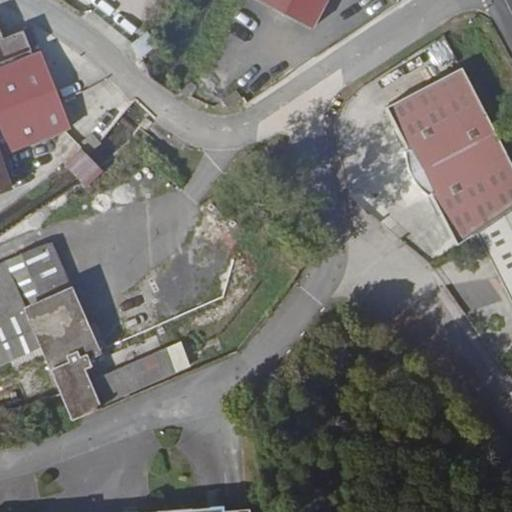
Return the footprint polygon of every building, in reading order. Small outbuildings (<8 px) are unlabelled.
[(333,0),(260,0),(259,2),(318,31),(333,0)] [(0,153),(69,127),(37,51),(28,24),(2,36),(0,29),(0,189),(5,187),(0,174),(0,153)] [(141,37),(134,43),(128,48),(138,61),(151,50),(141,37)] [(511,203),(436,55),(352,98),(375,139),(371,142),(377,164),(392,184),(398,183),(426,235),(448,221),(504,330),(500,331),(511,356),(511,203)] [(198,89),(188,80),(181,89),(190,97),(198,89)] [(77,141),(85,154),(98,144),(92,134),(90,132),(77,141)] [(56,294),(37,246),(0,259),(0,355),(31,344),(37,342),(62,408),(167,378),(155,342),(96,361),(68,289),(56,294)]
